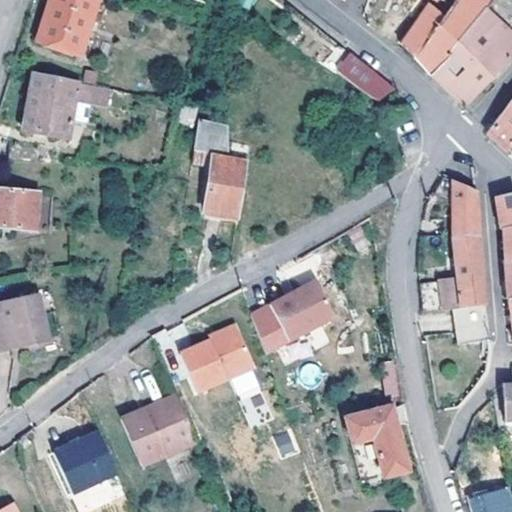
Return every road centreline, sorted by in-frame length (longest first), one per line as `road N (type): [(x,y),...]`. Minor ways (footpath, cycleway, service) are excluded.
road 1 (residential): [(0,435),(142,335),(428,176)]
road 2 (residential): [(437,470),(498,350),(482,156)]
road 3 (residential): [(428,176),(412,207),(401,274),(437,470)]
road 4 (residential): [(306,0),(458,134)]
